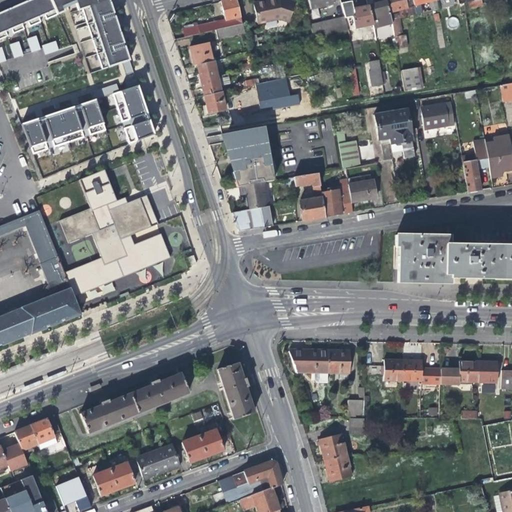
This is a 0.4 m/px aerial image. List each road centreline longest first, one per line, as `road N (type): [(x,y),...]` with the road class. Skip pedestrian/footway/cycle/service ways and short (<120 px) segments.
road 1 (residential): [(128,0),(235,318)]
road 2 (track): [(224,129),(511,79)]
road 3 (residential): [(229,248),(511,197)]
road 4 (residential): [(229,248),(146,5)]
road 5 (secondary): [(0,408),(235,318)]
road 6 (residential): [(98,511),(286,443)]
road 7 (secondary): [(437,311),(383,295),(240,291)]
road 8 (secondary): [(245,315),(437,311)]
